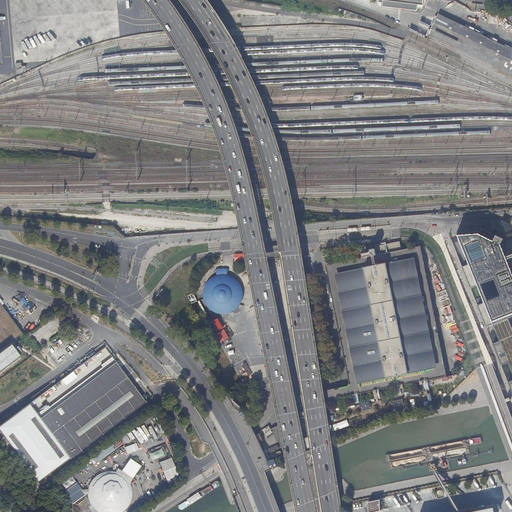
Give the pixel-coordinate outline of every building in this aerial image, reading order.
[(428,0),(374,0),(375,0),(383,2),(382,7),(416,11),(418,9),(421,11),(427,2),(429,2),(428,0)] [(453,47),(464,53),(511,76),(511,52),(439,16),(435,24),(429,35),(445,42),(453,47)] [(429,35),(435,24),(430,21),(424,32),(429,35)] [(429,36),(464,53),(453,47),(445,42),(429,35),(429,36)] [(509,319),(511,318),(511,263),(511,261),(510,258),(507,250),(507,249),(508,249),(508,248),(508,247),(507,247),(507,246),(506,246),(505,246),(504,242),(505,240),(483,230),(481,233),(458,235),(470,265),(482,297),(485,304),(482,305),(482,315),(487,328),(494,325),(509,319)] [(328,265),(352,385),(444,366),(419,247),(402,251),(400,241),(375,247),(375,249),(370,250),(371,252),(362,254),(363,259),(328,265)] [(244,253),(234,254),(234,262),(244,262),(244,253)] [(265,258),(246,262),(250,283),(269,279),(265,258)] [(243,294),(243,292),(243,289),(242,287),(241,285),(240,282),(238,280),(236,279),(234,277),(232,276),(230,275),(227,274),(228,269),(225,268),(222,268),(219,269),(216,269),(217,275),(215,276),(213,277),(211,279),(209,280),(207,282),(206,284),(205,286),(204,289),(204,291),(203,294),(204,296),(204,299),(205,301),(206,303),(207,306),(209,307),(211,309),(213,311),(215,312),(217,313),(219,313),(222,314),(224,314),(227,314),(229,313),(232,312),(234,311),(236,309),(238,308),(239,306),(241,304),(242,301),(243,299),(243,297),(243,294)] [(0,349),(25,331),(0,297),(0,349)] [(274,304),(255,308),(261,334),(279,330),(274,304)] [(59,316),(31,334),(37,345),(65,326),(59,316)] [(220,343),(229,338),(223,326),(222,326),(218,318),(210,322),(220,343)] [(494,325),(500,342),(493,345),(502,366),(509,363),(511,371),(511,381),(508,383),(511,392),(511,325),(509,319),(494,325)] [(70,348),(76,343),(71,337),(65,342),(70,348)] [(0,371),(20,357),(11,345),(0,353),(0,371)] [(30,403),(71,458),(72,460),(83,452),(82,450),(146,402),(105,347),(30,403)] [(56,351),(50,356),(55,364),(62,359),(56,351)] [(460,361),(464,355),(459,352),(455,358),(460,361)] [(277,400),(279,410),(325,400),(339,397),(337,388),(277,400)] [(369,402),(362,404),(363,411),(371,409),(369,402)] [(71,458),(30,403),(0,425),(0,431),(38,483),(71,458)] [(346,420),(332,426),(335,433),(349,428),(346,420)] [(94,465),(117,449),(112,442),(89,458),(94,465)] [(154,451),(158,462),(168,458),(163,448),(154,451)] [(88,500),(90,505),(91,510),(92,511),(122,511),(126,509),(129,504),(131,499),(132,494),(132,489),(130,483),(141,466),(130,458),(122,471),(117,467),(114,472),(107,472),(102,473),(97,475),(93,479),(90,483),(88,488),(88,494),(88,497),(88,500)] [(159,463),(167,480),(178,475),(171,458),(159,463)] [(381,500),(369,502),(369,511),(374,511),(381,511),(381,500)]
